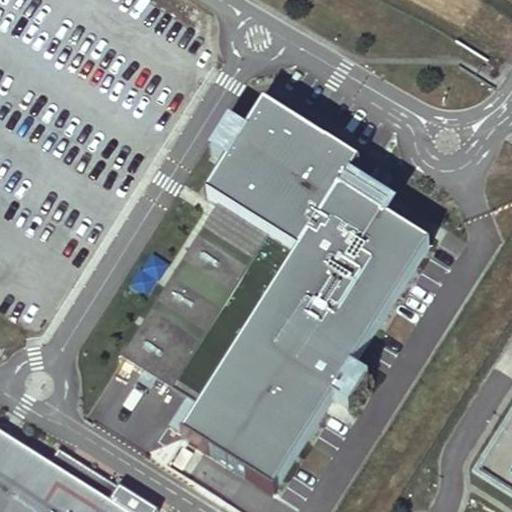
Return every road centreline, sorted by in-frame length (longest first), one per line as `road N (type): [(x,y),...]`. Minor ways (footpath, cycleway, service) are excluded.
road 1 (unknown): [(471,165),(478,223),(311,511)]
road 2 (unknown): [(0,187),(85,238),(53,288),(34,297),(0,278)]
road 3 (unknown): [(92,0),(180,59),(180,87),(154,128)]
road 4 (unknown): [(0,35),(154,128)]
road 5 (unknown): [(0,116),(115,191)]
